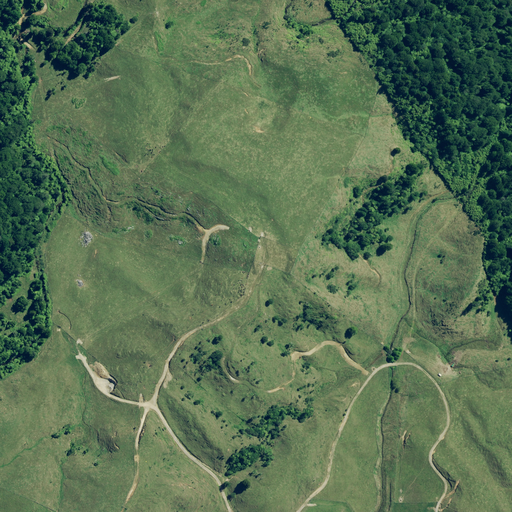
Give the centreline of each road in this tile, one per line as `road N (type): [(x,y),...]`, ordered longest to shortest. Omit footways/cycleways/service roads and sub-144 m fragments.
road 1 (track): [(31,0),(21,28),(49,86),(48,101),(75,115),(108,97),(126,126),(229,201),(260,235),(236,310),(183,333),(161,398)]
road 2 (track): [(297,511),(329,470),(360,382),(387,365),(414,364),(432,375),(446,404),(446,432),(432,460),(451,491),(437,511)]
road 3 (track): [(161,398),(182,449),(223,479),(223,502),(237,511)]
road 4 (track): [(161,398),(145,409),(137,472),(120,511)]
